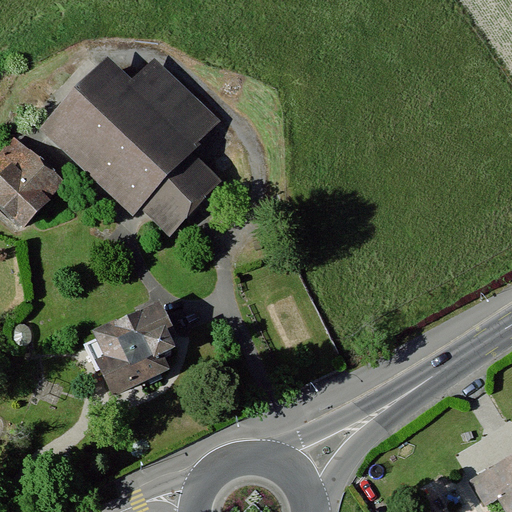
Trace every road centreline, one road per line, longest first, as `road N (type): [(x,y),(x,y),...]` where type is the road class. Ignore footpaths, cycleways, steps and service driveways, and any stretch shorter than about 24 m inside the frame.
road 1 (secondary): [(298,473),(511,332)]
road 2 (secondary): [(298,473),(254,451),(222,456),(190,491)]
